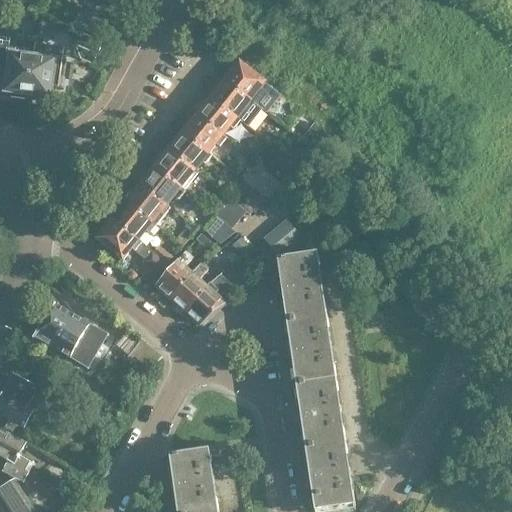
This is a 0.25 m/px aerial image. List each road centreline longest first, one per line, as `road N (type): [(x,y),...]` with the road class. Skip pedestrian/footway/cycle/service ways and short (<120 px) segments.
road 1 (residential): [(465,349),(350,223),(271,216),(256,229)]
road 2 (tertiary): [(0,174),(91,133),(142,87),(183,0)]
road 3 (residential): [(194,358),(66,254),(18,249)]
road 4 (residential): [(273,401),(258,300),(194,358)]
road 5 (residential): [(376,511),(465,349)]
